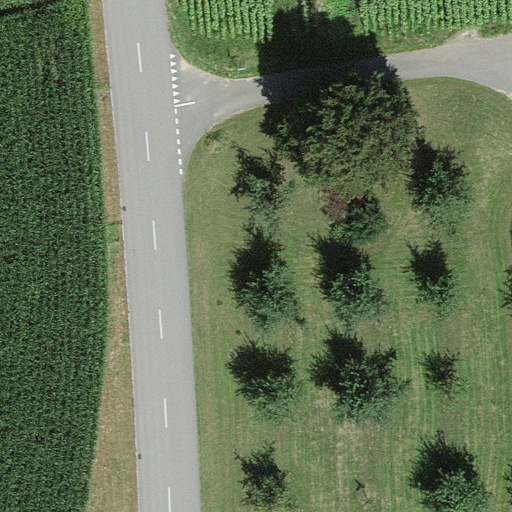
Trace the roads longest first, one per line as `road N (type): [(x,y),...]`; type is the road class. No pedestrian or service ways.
road 1 (tertiary): [(163,511),(146,105),(131,0)]
road 2 (track): [(511,44),(146,105)]
